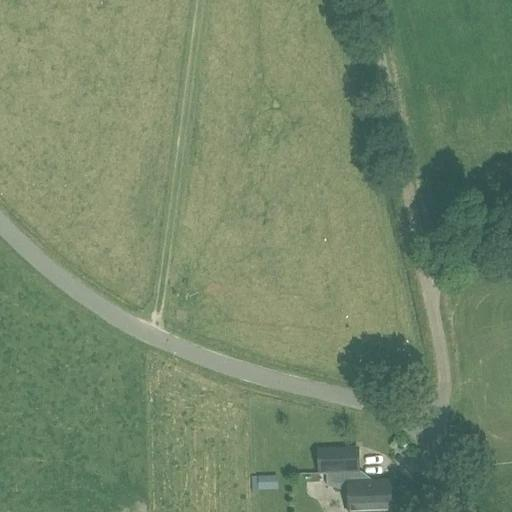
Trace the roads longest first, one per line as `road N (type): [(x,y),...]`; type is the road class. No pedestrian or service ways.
road 1 (unclassified): [(0,221),(83,296),(156,338),(286,384),(391,406),(437,431),(457,511)]
road 2 (track): [(156,338),(201,0)]
